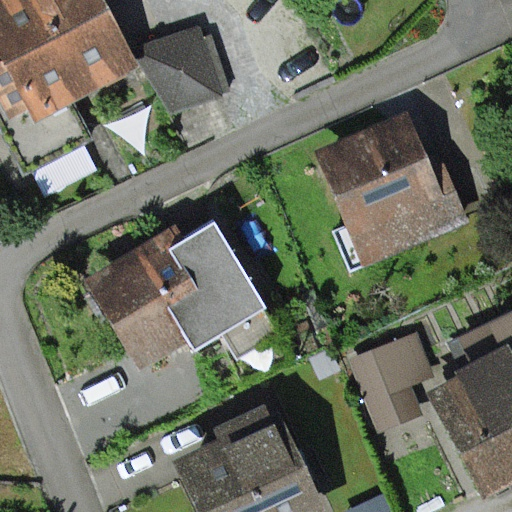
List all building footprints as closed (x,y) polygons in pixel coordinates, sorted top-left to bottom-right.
[(84,0),(22,0),(0,12),(0,133),(22,176),(89,141),(62,91),(97,73),(103,84),(121,75),(115,65),(118,63),(84,0)] [(195,33),(133,54),(167,113),(216,97),(195,33)] [(340,234),(354,267),(459,224),(437,170),(418,177),(399,132),(330,161),(357,226),(340,234)] [(105,286),(143,351),(178,331),(191,353),(264,311),(213,224),(105,286)] [(511,318),(492,329),(506,356),(511,367),(511,318)] [(411,349),(357,370),(379,426),(415,412),(404,383),(422,376),(411,349)] [(471,400),(440,416),(482,494),(511,478),(511,367),(506,356),(460,381),(471,400)] [(190,470),(210,511),(305,511),(259,413),(219,432),(228,452),(190,470)]
